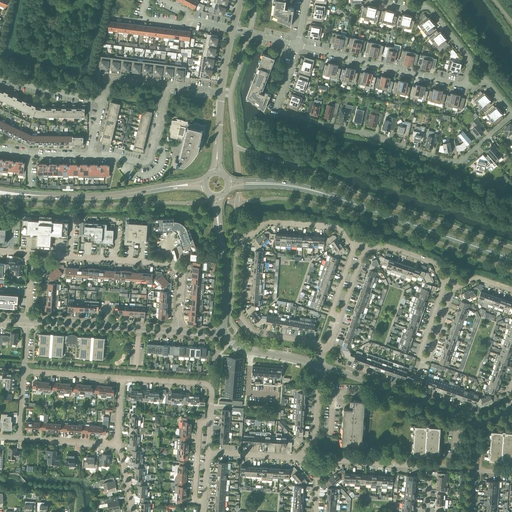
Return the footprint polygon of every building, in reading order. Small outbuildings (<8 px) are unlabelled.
[(197,0),(192,0),(190,6),(194,9),(199,1),(197,0)] [(283,8),(284,0),(273,0),(271,18),(274,18),(290,26),(291,26),(293,13),(294,8),(291,7),(291,6),(288,5),(288,10),(282,9),(282,8),(283,8)] [(214,8),(225,11),(226,8),(225,8),(225,6),(216,3),(214,8)] [(312,12),(324,14),(326,15),(327,9),(325,9),(326,6),(315,4),(314,7),(313,7),(312,12),(311,12),(312,12)] [(370,19),(369,19),(373,6),(372,6),(371,6),(370,6),(369,6),(367,6),(367,7),(363,6),(361,17),(364,18),(364,20),(369,21),(370,19)] [(369,19),(370,19),(377,21),(380,10),(377,9),(378,8),(377,8),(376,7),(375,7),(373,6),(369,19)] [(213,13),(222,16),(223,14),(225,11),(214,8),(213,13)] [(387,23),(390,13),(390,10),(389,10),(388,10),(387,10),(386,10),(385,10),(384,11),(382,11),(379,22),(387,23)] [(390,10),(390,13),(387,23),(395,25),(397,14),(395,14),(395,13),(394,12),(392,11),(391,11),(390,10)] [(312,12),(311,17),(312,17),(312,20),(323,22),(324,14),(312,12)] [(427,18),(425,15),(424,13),(421,15),(423,17),(416,22),(422,29),(431,22),(432,21),(432,20),(431,19),(429,18),(429,17),(428,17),(427,18)] [(404,28),(407,17),(408,15),(406,14),(405,14),(404,14),(402,14),(402,16),(399,15),(397,26),(404,28)] [(408,15),(407,17),(404,28),(412,30),(415,19),(412,18),(413,17),(412,16),(410,16),(410,15),(409,15),(408,15)] [(432,21),(431,22),(422,29),(427,35),(436,28),(434,26),(435,26),(435,25),(434,24),(434,23),(433,22),(433,21),(432,21)] [(309,30),(321,32),(323,25),(312,22),(311,25),(310,25),(309,30),(308,30),(309,30)] [(309,30),(308,35),(309,35),(308,38),(319,40),(321,32),(309,30)] [(433,43),(442,36),(444,35),(443,34),(442,33),(441,32),(440,31),(439,31),(439,32),(437,30),(428,37),(433,43)] [(338,47),(341,35),(332,32),(329,43),(333,44),(333,46),(338,47)] [(341,35),(338,47),(343,48),(343,47),(346,47),(348,36),(341,35)] [(444,35),(442,36),(433,43),(439,50),(448,43),(445,40),(446,40),(446,39),(446,38),(445,37),(445,36),(444,35)] [(358,39),(350,37),(348,48),(351,48),(350,50),(355,51),(358,39)] [(358,39),(355,51),(360,52),(360,51),(363,52),(366,41),(363,40),(364,38),(358,37),(358,39)] [(373,55),(376,43),(368,41),(365,52),(368,53),(368,54),(373,55)] [(376,43),(373,55),(378,57),(378,55),(381,56),(383,45),(376,43)] [(390,60),(393,47),(385,45),(383,56),(385,57),(385,58),(390,60)] [(393,47),(390,60),(395,61),(395,59),(398,60),(401,49),(393,47)] [(459,67),(461,67),(462,66),(462,65),(462,64),(462,63),(461,62),(460,62),(461,59),(457,58),(458,56),(453,49),(451,50),(450,57),(448,64),(459,67)] [(408,64),(411,52),(403,50),(400,61),(403,61),(403,63),(408,64)] [(416,64),(418,54),(411,52),(408,64),(413,65),(413,64),(416,64)] [(267,55),(264,54),(263,54),(246,98),(247,98),(247,97),(264,109),(263,110),(264,110),(269,97),(269,98),(271,93),(268,92),(269,90),(266,89),(264,94),(259,92),(260,90),(261,91),(273,58),(269,56),(270,55),(267,55)] [(425,68),(428,56),(420,54),(418,65),(420,66),(420,67),(425,68)] [(434,69),(437,58),(428,56),(425,68),(430,70),(430,68),(434,69)] [(300,64),(304,65),(312,68),(315,60),(304,57),(303,59),(302,59),(300,64)] [(330,77),(333,64),(328,63),(328,65),(325,64),(323,75),(330,77)] [(300,64),(299,69),(300,69),(299,72),(310,75),(312,68),(304,65),(300,64)] [(333,64),(330,77),(338,78),(341,68),(338,67),(338,65),(333,64)] [(461,67),(459,67),(448,64),(446,72),(457,75),(458,72),(459,72),(460,71),(460,70),(461,70),(461,69),(461,68),(461,67)] [(346,69),(343,68),(340,79),(343,80),(342,82),(347,83),(348,81),(351,69),(346,67),(346,69)] [(351,69),(348,81),(347,83),(352,84),(353,82),(356,83),(358,72),(355,71),(356,70),(351,69)] [(365,85),(368,73),(363,72),(363,73),(360,72),(358,83),(365,85)] [(365,85),(365,87),(370,88),(370,86),(373,87),(376,76),(373,76),(373,74),(368,73),(365,85)] [(309,78),(299,74),(298,77),(296,76),(295,81),(294,81),(295,81),(307,85),(309,78)] [(383,89),(386,77),(381,76),(380,77),(378,77),(375,88),(383,89)] [(386,77),(383,89),(391,91),(393,81),(390,80),(391,78),(386,77)] [(400,94),(403,81),(398,80),(398,82),(395,81),(392,92),(400,94)] [(295,81),(293,86),(295,86),(294,89),(304,93),(307,85),(295,81)] [(408,96),(411,85),(408,84),(408,83),(403,81),(400,94),(408,96)] [(418,98),(421,86),(416,85),(415,86),(413,85),(410,96),(418,98)] [(426,100),(428,89),(425,88),(426,87),(421,86),(418,98),(426,100)] [(8,89),(3,100),(8,103),(11,95),(8,93),(9,90),(8,89)] [(435,102),(438,90),(433,89),(433,90),(430,90),(427,100),(435,102)] [(438,90),(435,102),(443,104),(446,93),(443,93),(443,91),(438,90)] [(288,98),(289,98),(300,103),(303,95),(293,91),(292,94),(290,93),(289,98),(288,98)] [(486,98),(488,96),(487,95),(486,94),(485,93),(484,93),(483,93),(480,91),(472,98),(478,105),(486,98)] [(11,95),(8,103),(12,105),(17,94),(15,93),(14,96),(11,95)] [(456,94),(451,93),(450,95),(448,94),(445,105),(453,107),(456,94)] [(17,94),(12,105),(17,107),(21,99),(17,97),(19,94),(17,94)] [(465,98),(460,97),(461,96),(456,94),(453,107),(462,109),(465,98)] [(488,96),(486,98),(478,105),(483,111),(491,104),(490,102),(491,101),(490,100),(490,99),(489,98),(489,97),(488,97),(488,96)] [(21,99),(17,107),(21,109),(26,98),(25,97),(23,100),(21,99)] [(26,98),(21,109),(26,111),(30,103),(26,102),(28,99),(26,98)] [(289,98),(287,103),(288,103),(287,107),(297,111),(300,103),(289,98)] [(314,99),(314,101),(311,101),(308,108),(312,109),(311,114),(317,116),(320,106),(321,105),(322,101),(314,99)] [(30,103),(26,111),(30,113),(35,102),(34,102),(33,105),(30,103)] [(37,116),(39,107),(36,106),(37,103),(35,102),(30,113),(37,116)] [(337,112),(339,104),(335,103),(335,105),(332,104),(331,106),(328,105),(324,118),(331,119),(333,112),(337,112)] [(351,116),(353,106),(347,105),(346,110),(345,110),(341,109),(341,110),(340,110),(339,115),(340,116),(339,120),(341,121),(342,121),(344,121),(346,122),(347,115),(351,116)] [(489,119),(498,111),(500,110),(499,109),(498,108),(497,107),(496,107),(495,106),(494,107),(493,105),(484,112),(489,119)] [(365,122),(368,110),(364,109),(364,110),(357,108),(353,122),(361,124),(362,121),(365,122)] [(500,110),(498,111),(489,119),(495,125),(503,117),(501,115),(502,115),(502,114),(502,113),(501,112),(500,111),(500,110)] [(381,122),(383,114),(379,113),(378,116),(371,114),(368,125),(376,126),(377,121),(381,122)] [(389,131),(390,129),(393,129),(396,118),(389,116),(388,120),(385,119),(384,125),(383,125),(381,130),(385,131),(386,130),(389,131)] [(204,132),(205,125),(200,125),(200,124),(194,123),(194,124),(189,124),(189,125),(187,125),(188,121),(183,121),(184,120),(178,119),(177,121),(172,120),(171,125),(169,131),(171,131),(171,137),(177,139),(178,137),(182,139),(183,136),(185,136),(180,159),(175,158),(174,165),(178,166),(179,164),(185,166),(188,163),(190,161),(193,158),(195,155),(197,152),(203,131),(204,131),(204,132)] [(477,138),(483,133),(479,128),(481,125),(476,119),(472,123),(475,127),(471,131),(477,138)] [(405,121),(404,122),(403,122),(402,123),(401,123),(400,123),(400,124),(399,125),(398,125),(396,133),(397,133),(396,136),(396,137),(397,137),(398,137),(399,138),(400,138),(401,138),(402,138),(403,134),(408,136),(411,122),(405,121)] [(4,122),(0,131),(5,133),(9,124),(4,122)] [(9,124),(5,133),(10,135),(14,126),(9,124)] [(511,126),(510,124),(503,130),(508,135),(511,138),(510,139),(511,138),(511,126)] [(14,126),(10,135),(14,137),(18,129),(14,126)] [(422,141),(424,133),(423,133),(425,127),(421,126),(420,128),(415,127),(414,131),(413,130),(412,136),(415,137),(413,142),(417,143),(418,140),(422,141)] [(18,129),(14,137),(19,139),(23,131),(18,129)] [(437,141),(438,134),(434,133),(434,132),(428,130),(426,136),(428,137),(425,146),(432,148),(434,141),(437,141)] [(23,131),(19,139),(23,142),(27,133),(23,131)] [(455,146),(456,147),(457,152),(463,151),(466,148),(465,147),(472,141),(462,131),(458,135),(464,142),(460,145),(455,146)] [(27,133),(23,142),(30,145),(32,135),(27,133)] [(73,137),(73,145),(83,146),(83,137),(73,137)] [(449,142),(443,143),(441,143),(439,151),(445,152),(445,153),(451,152),(450,146),(453,146),(452,141),(449,142)] [(487,150),(495,160),(496,160),(497,159),(499,158),(501,157),(502,156),(503,156),(502,155),(502,154),(504,152),(497,143),(494,145),(494,144),(493,146),(491,146),(491,145),(491,146),(491,147),(487,150)] [(485,157),(482,154),(476,160),(478,162),(475,171),(483,173),(485,166),(486,168),(491,164),(494,168),(497,166),(497,167),(497,166),(487,154),(487,155),(485,157)] [(23,219),(22,232),(38,234),(37,244),(51,245),(51,234),(68,236),(69,222),(52,221),(53,219),(39,218),(39,220),(23,219)] [(190,253),(192,252),(192,251),(197,249),(189,228),(187,229),(187,228),(186,227),(186,226),(185,225),(184,224),(183,223),(182,223),(182,222),(181,222),(181,221),(180,221),(179,221),(178,221),(178,220),(177,220),(176,220),(175,220),(174,220),(174,218),(155,219),(156,224),(155,224),(155,227),(156,227),(156,232),(173,231),(174,229),(179,232),(177,235),(184,254),(189,252),(190,253)] [(126,241),(127,243),(131,243),(133,242),(134,238),(135,238),(134,240),(135,240),(134,242),(139,242),(139,240),(139,238),(140,238),(142,240),(146,241),(148,239),(149,224),(147,222),(143,222),(141,224),(135,223),(133,221),(129,221),(127,223),(126,241)] [(85,222),(84,236),(95,236),(94,243),(101,243),(102,242),(113,243),(114,230),(107,229),(107,224),(85,222)] [(263,233),(260,236),(265,243),(269,239),(275,240),(276,234),(271,234),(269,231),(266,231),(264,233),(263,233)] [(329,238),(324,237),(324,242),(331,243),(333,247),(340,242),(337,238),(335,236),(333,235),(329,238)] [(261,246),(265,243),(260,236),(256,240),(254,242),(253,245),(255,247),(255,251),(261,251),(263,251),(264,249),(261,248),(261,246)] [(343,247),(340,242),(333,247),(336,251),(334,257),(339,259),(340,255),(344,252),(345,250),(343,247)] [(380,265),(382,264),(387,266),(389,259),(382,257),(382,256),(380,255),(376,257),(377,260),(380,265)] [(334,257),(330,256),(329,261),(337,264),(339,259),(334,257)] [(376,271),(377,266),(380,265),(377,260),(376,257),(372,259),(371,262),(372,262),(369,269),(376,271)] [(387,267),(386,269),(386,271),(391,272),(394,261),(389,259),(387,266),(386,267),(387,267)] [(329,261),(328,261),(326,260),(324,265),(335,269),(337,264),(329,261)] [(9,261),(9,262),(7,262),(6,269),(16,270),(15,275),(22,275),(23,265),(19,265),(20,262),(9,261)] [(396,274),(400,263),(394,261),(391,272),(396,274)] [(192,267),(192,272),(202,273),(202,270),(207,270),(208,263),(192,262),(191,267),(192,267)] [(400,263),(396,274),(401,276),(405,265),(400,263)] [(53,271),(59,277),(63,274),(63,273),(66,273),(66,268),(64,267),(64,265),(58,265),(58,267),(53,271)] [(335,275),(335,272),(334,272),(335,269),(324,265),(322,270),(335,275)] [(406,277),(410,267),(405,265),(401,276),(406,277)] [(412,276),(415,268),(410,267),(406,277),(411,279),(412,276)] [(334,277),(335,275),(322,270),(320,275),(332,279),(332,277),(334,277)] [(418,277),(423,278),(424,281),(432,277),(430,273),(427,272),(427,273),(420,270),(418,277)] [(59,277),(53,271),(49,275),(47,274),(46,280),(48,280),(48,283),(54,284),(54,281),(59,277)] [(159,284),(166,279),(162,274),(162,272),(156,272),(156,274),(153,274),(153,280),(155,280),(159,284)] [(367,274),(366,279),(374,282),(376,283),(378,278),(375,277),(367,274)] [(320,275),(319,281),(330,284),(332,279),(320,275)] [(432,277),(424,281),(425,283),(423,288),(430,290),(432,283),(433,283),(434,281),(432,277)] [(163,291),(169,292),(169,289),(171,289),(172,283),(169,283),(166,279),(159,284),(163,289),(163,291)] [(317,286),(320,287),(328,289),(330,284),(319,281),(317,286)] [(480,291),(479,288),(479,287),(477,286),(474,288),(473,289),(468,291),(469,292),(472,298),(476,296),(479,297),(481,291),(480,291)] [(327,295),(328,293),(327,292),(328,289),(320,287),(318,292),(327,295)] [(423,288),(422,287),(420,287),(419,287),(418,292),(419,292),(428,295),(429,292),(430,290),(423,288)] [(371,298),(373,293),(370,292),(362,290),(362,289),(361,289),(360,292),(359,294),(368,297),(371,298)] [(315,291),(313,296),(324,300),(325,297),(327,297),(327,295),(318,292),(315,291)] [(461,295),(460,297),(461,300),(461,301),(467,303),(467,301),(472,298),(469,292),(468,291),(466,292),(464,293),(461,295)] [(479,297),(478,300),(483,302),(486,293),(483,292),(481,291),(479,297)] [(415,297),(426,300),(428,295),(419,292),(418,292),(417,292),(415,297)] [(0,293),(0,306),(18,308),(18,295),(0,293)] [(486,293),(483,302),(488,304),(491,295),(486,293)] [(359,294),(358,299),(366,303),(369,303),(369,304),(371,298),(368,297),(359,294)] [(493,306),(496,297),(491,295),(488,304),(493,306)] [(323,305),(324,300),(313,296),(311,301),(323,305)] [(426,300),(415,297),(414,302),(424,306),(424,305),(426,300)] [(494,309),(495,306),(498,308),(501,299),(496,297),(493,306),(492,309),(494,309)] [(367,308),(369,303),(366,303),(358,299),(356,305),(365,308),(367,308)] [(501,299),(498,308),(503,309),(506,300),(501,299)] [(509,311),(510,308),(511,302),(506,300),(503,309),(509,311)] [(95,312),(95,310),(98,310),(99,301),(90,301),(90,303),(90,312),(95,312)] [(311,301),(310,306),(312,307),(321,310),(323,305),(311,301)] [(470,304),(467,303),(461,301),(459,306),(468,309),(470,304)] [(425,306),(424,305),(424,306),(414,302),(412,307),(423,311),(425,306)] [(116,303),(115,312),(118,312),(118,314),(123,314),(124,306),(119,305),(119,303),(116,303)] [(258,314),(255,310),(256,305),(251,305),(251,307),(247,310),(247,313),(249,315),(252,319),(258,314)] [(354,310),(355,310),(363,313),(365,308),(356,305),(354,310)] [(468,309),(459,306),(457,311),(466,314),(468,309)] [(410,312),(411,312),(422,316),(423,311),(412,307),(410,312)] [(355,310),(353,315),(361,318),(364,319),(366,314),(363,313),(355,310)] [(466,314),(457,311),(455,316),(464,320),(466,314)] [(411,318),(420,321),(422,316),(411,312),(409,317),(411,318)] [(264,323),(266,323),(267,319),(267,317),(262,316),(262,318),(258,314),(252,319),(255,323),(257,326),(260,326),(264,323)] [(455,319),(453,318),(452,321),(463,325),(464,320),(455,316),(455,319)] [(420,321),(411,318),(409,323),(418,326),(420,321)] [(451,324),(453,325),(452,327),(461,330),(463,325),(452,321),(451,324)] [(415,331),(416,332),(418,326),(409,323),(407,328),(415,331)] [(358,328),(350,325),(348,330),(356,333),(359,334),(360,329),(358,328)] [(461,330),(452,327),(450,332),(459,335),(461,330)] [(403,332),(401,337),(412,341),(414,336),(406,333),(403,332)] [(459,335),(450,332),(448,337),(457,340),(459,335)] [(0,335),(0,347),(1,348),(2,345),(2,341),(8,342),(10,342),(10,343),(17,344),(18,334),(11,333),(11,336),(8,336),(0,335)] [(68,336),(40,334),(38,334),(40,334),(39,355),(63,357),(64,343),(66,343),(78,344),(80,344),(80,358),(103,359),(105,339),(107,339),(77,337),(77,336),(76,336),(75,335),(74,335),(73,335),(72,335),(71,335),(70,335),(69,335),(68,336)] [(352,344),(354,338),(346,335),(344,340),(351,343),(352,344)] [(401,337),(399,343),(410,346),(412,341),(401,337)] [(448,339),(446,338),(445,341),(455,345),(457,340),(448,337),(448,339)] [(349,348),(351,343),(344,340),(342,348),(341,348),(340,350),(342,354),(350,350),(349,348)] [(444,344),(445,345),(445,347),(454,350),(455,345),(445,341),(444,344)] [(400,349),(408,352),(410,346),(399,343),(397,348),(400,349)] [(511,347),(503,345),(502,350),(511,353),(511,351),(511,350),(511,347)] [(457,351),(454,350),(445,347),(443,352),(455,356),(457,351)] [(209,359),(210,351),(206,351),(207,348),(201,348),(200,358),(209,359)] [(351,353),(350,350),(342,354),(344,358),(347,359),(347,358),(354,361),(356,354),(351,353)] [(511,353),(502,350),(500,355),(509,358),(511,353)] [(357,353),(356,354),(354,361),(359,362),(362,355),(363,353),(357,351),(357,353)] [(450,361),(453,362),(455,356),(443,352),(441,357),(450,360),(450,361)] [(368,353),(367,356),(364,364),(369,366),(373,355),(368,353)] [(497,354),(495,359),(507,363),(509,358),(500,355),(497,354)] [(374,368),(378,357),(373,355),(369,366),(374,368)] [(374,368),(374,369),(379,370),(383,359),(378,357),(374,368)] [(439,363),(448,366),(450,361),(450,360),(441,357),(439,363)] [(384,372),(388,361),(383,359),(379,370),(384,372)] [(493,364),(496,365),(507,369),(508,366),(506,365),(507,363),(495,359),(493,364)] [(393,365),(394,362),(388,361),(384,372),(389,374),(392,365),(393,365)] [(394,362),(393,365),(392,365),(389,374),(395,376),(395,375),(398,367),(399,364),(394,362)] [(395,375),(400,377),(403,369),(404,366),(399,364),(398,367),(395,375)] [(494,370),(503,373),(504,371),(506,372),(507,369),(496,365),(494,370)] [(405,379),(406,377),(409,369),(409,368),(404,366),(403,369),(400,377),(405,379)] [(503,373),(494,370),(493,375),(502,378),(503,373)] [(15,374),(3,373),(3,381),(7,381),(6,389),(9,389),(9,390),(10,390),(10,389),(12,390),(12,393),(14,393),(15,374)] [(491,380),(500,383),(502,378),(493,375),(491,380)] [(428,376),(425,385),(430,387),(433,378),(428,376)] [(433,378),(430,387),(435,389),(438,380),(433,378)] [(438,380),(435,389),(437,390),(437,391),(440,393),(444,382),(438,380)] [(500,383),(491,380),(489,385),(498,389),(500,383)] [(33,382),(33,390),(44,391),(44,382),(37,381),(37,382),(33,382)] [(44,382),(44,391),(44,394),(50,394),(51,390),(54,390),(55,383),(51,383),(51,382),(44,382)] [(444,382),(440,393),(443,394),(443,392),(446,393),(449,384),(444,382)] [(64,395),(64,392),(65,383),(58,383),(58,384),(55,383),(54,390),(59,390),(59,392),(59,395),(64,395)] [(65,383),(64,392),(70,392),(70,391),(75,391),(75,385),(72,385),(72,384),(65,383)] [(75,385),(75,391),(80,392),(80,393),(85,393),(86,385),(79,384),(79,385),(75,385)] [(451,394),(454,385),(449,384),(446,393),(451,394)] [(85,396),(90,397),(91,394),(91,393),(96,393),(96,386),(93,386),(93,385),(86,385),(85,393),(85,396)] [(459,387),(454,385),(451,394),(456,396),(459,387)] [(487,391),(491,392),(496,394),(498,389),(489,385),(487,385),(485,390),(487,391)] [(101,395),(101,398),(106,398),(107,386),(100,386),(100,387),(96,386),(96,393),(99,393),(99,394),(101,395)] [(114,394),(114,387),(107,386),(106,398),(112,398),(113,398),(114,394)] [(460,400),(464,389),(459,387),(456,396),(458,397),(457,399),(460,400)] [(140,389),(140,391),(137,390),(137,400),(142,400),(142,401),(145,402),(146,390),(140,389)] [(464,389),(460,400),(463,401),(464,399),(466,400),(469,391),(464,389)] [(126,398),(128,398),(128,400),(131,401),(131,399),(137,400),(137,390),(132,390),(131,393),(128,392),(128,394),(127,394),(126,398)] [(151,391),(152,390),(146,390),(145,402),(148,402),(148,401),(154,401),(154,392),(151,391)] [(154,392),(154,401),(159,401),(159,403),(165,403),(166,395),(163,395),(163,391),(157,391),(157,392),(154,392)] [(471,402),(474,393),(469,391),(466,400),(471,402)] [(177,393),(177,403),(182,403),(182,404),(185,404),(186,392),(180,392),(180,393),(177,393)] [(188,405),(188,403),(194,404),(194,394),(191,394),(191,393),(186,392),(185,404),(188,405)] [(496,400),(497,397),(496,395),(496,394),(491,392),(490,394),(485,396),(489,404),(493,402),(493,401),(496,400)] [(171,403),(171,402),(177,403),(177,393),(172,393),(171,395),(166,395),(165,403),(171,403)] [(478,398),(480,394),(474,393),(471,402),(476,403),(478,398)] [(194,394),(194,404),(199,404),(199,405),(205,406),(206,398),(200,397),(200,395),(194,394)] [(479,406),(481,407),(484,406),(489,404),(485,396),(481,399),(478,398),(476,403),(477,404),(479,406)] [(362,446),(365,401),(353,400),(350,400),(350,405),(350,409),(349,409),(344,409),(343,428),(342,436),(342,445),(362,446)] [(129,413),(129,418),(131,419),(131,421),(141,422),(141,417),(142,417),(142,414),(136,413),(130,413),(129,413)] [(1,414),(1,421),(3,421),(3,422),(3,427),(3,428),(6,429),(12,429),(12,424),(12,421),(11,421),(11,417),(7,416),(7,415),(1,414)] [(50,423),(50,422),(47,422),(48,420),(48,414),(44,414),(44,421),(43,421),(43,429),(46,430),(48,431),(48,432),(53,432),(54,423),(50,423)] [(104,417),(103,425),(100,425),(100,426),(96,426),(95,435),(100,435),(101,434),(103,434),(103,433),(106,434),(106,428),(108,428),(109,417),(104,417)] [(190,418),(182,417),(181,421),(183,421),(182,428),(191,429),(191,424),(190,423),(190,421),(189,421),(190,418)] [(43,429),(43,421),(33,421),(33,422),(32,431),(38,431),(38,430),(40,430),(40,429),(43,429)] [(54,421),(54,423),(53,432),(59,432),(59,431),(61,431),(64,431),(64,423),(61,422),(58,422),(54,421)] [(131,424),(130,424),(129,430),(141,431),(141,427),(140,427),(141,422),(131,421),(131,424)] [(74,434),(75,425),(71,424),(71,423),(64,423),(64,431),(67,431),(67,432),(69,432),(69,433),(74,434)] [(75,425),(74,434),(79,434),(80,433),(82,433),(82,432),(85,432),(85,424),(79,424),(79,425),(75,425)] [(95,435),(96,426),(92,426),(92,425),(85,424),(85,432),(88,432),(88,433),(90,433),(90,435),(95,435)] [(426,427),(415,426),(413,455),(424,456),(424,457),(427,457),(427,456),(438,457),(439,450),(439,446),(439,441),(440,435),(440,428),(429,427),(429,426),(426,426),(426,427)] [(179,435),(180,435),(180,439),(181,439),(188,439),(188,436),(189,436),(189,434),(191,434),(191,429),(182,428),(180,428),(179,435)] [(141,434),(142,434),(143,434),(144,433),(144,432),(145,432),(145,431),(141,431),(129,430),(129,435),(130,436),(130,438),(139,439),(140,434),(141,434)] [(296,430),(296,436),(294,437),(300,444),(303,441),(303,438),(303,431),(296,430)] [(491,431),(489,461),(500,461),(500,462),(503,463),(503,462),(511,462),(511,432),(505,432),(506,431),(503,431),(502,432),(491,431)] [(300,444),(294,437),(292,439),(287,439),(286,445),(294,446),(294,447),(297,447),(300,444)] [(139,439),(130,438),(130,444),(133,444),(132,447),(140,448),(140,445),(139,444),(139,439)] [(177,449),(178,449),(179,449),(188,450),(189,442),(188,442),(188,439),(181,439),(180,439),(175,438),(175,441),(177,441),(177,449)] [(144,448),(140,448),(132,447),(132,453),(133,453),(133,456),(142,456),(143,451),(144,451),(144,448)] [(17,448),(9,448),(8,458),(16,459),(16,457),(21,458),(22,452),(16,451),(17,448)] [(188,450),(179,449),(178,449),(177,460),(187,460),(187,457),(188,457),(188,450)] [(56,451),(46,450),(45,458),(48,459),(48,463),(55,464),(55,465),(59,465),(60,457),(56,457),(56,451)] [(76,453),(72,452),(72,453),(68,453),(67,460),(66,459),(65,466),(70,466),(71,465),(76,465),(76,467),(78,467),(79,458),(76,458),(76,453)] [(91,455),(87,454),(86,461),(85,461),(84,467),(90,467),(90,466),(95,466),(95,468),(97,468),(98,460),(95,460),(95,454),(91,454),(91,455)] [(102,461),(99,461),(99,467),(102,467),(102,465),(110,466),(110,455),(102,454),(102,461)] [(133,456),(133,459),(132,459),(131,459),(130,459),(130,460),(130,461),(130,462),(131,462),(131,464),(135,465),(143,465),(147,465),(147,464),(143,464),(143,457),(142,456),(133,456)] [(178,472),(187,473),(187,465),(186,465),(187,462),(180,462),(179,467),(178,467),(178,472)] [(135,465),(134,470),(136,470),(136,473),(145,474),(145,468),(147,468),(147,465),(143,465),(135,465)] [(294,467),(291,470),(290,469),(289,475),(292,476),(295,479),(301,474),(298,470),(298,471),(294,467)] [(344,479),(345,473),(343,473),(340,470),(337,473),(336,473),(332,476),(338,482),(342,479),(344,479)] [(175,479),(175,482),(177,483),(185,483),(185,480),(186,480),(187,473),(178,472),(178,475),(176,476),(176,477),(175,478),(175,479)] [(145,474),(136,473),(135,479),(138,479),(138,482),(146,482),(146,479),(145,479),(145,474)] [(438,482),(447,482),(448,473),(437,473),(437,476),(438,476),(438,482)] [(298,483),(298,486),(304,486),(304,485),(307,482),(304,478),(305,478),(304,477),(301,474),(295,479),(298,483)] [(325,483),(328,486),(328,488),(334,488),(334,486),(338,482),(332,476),(329,479),(329,480),(328,481),(328,480),(325,483)] [(113,495),(112,492),(114,492),(114,491),(116,490),(115,483),(114,483),(114,481),(115,481),(114,477),(99,480),(100,486),(104,486),(107,488),(108,493),(107,493),(108,496),(113,495)] [(149,491),(149,483),(150,482),(146,482),(138,482),(137,487),(139,488),(138,490),(148,491),(149,491)] [(447,482),(438,482),(438,486),(436,486),(436,490),(448,491),(448,488),(447,488),(447,486),(447,482)] [(187,489),(186,488),(186,486),(185,486),(185,483),(177,483),(177,486),(175,486),(175,489),(176,489),(175,493),(187,494),(187,489)] [(141,496),(140,499),(152,500),(148,500),(149,496),(147,496),(148,491),(138,490),(138,496),(141,496)] [(437,499),(446,500),(446,495),(447,495),(448,491),(436,490),(436,494),(437,495),(437,499)] [(175,493),(174,495),(174,496),(173,499),(174,500),(176,500),(176,504),(184,504),(184,501),(185,501),(185,499),(186,499),(187,494),(175,493)] [(113,498),(98,501),(100,508),(108,506),(109,511),(114,510),(115,511),(119,511),(120,511),(120,509),(119,501),(113,502),(113,498)] [(141,505),(141,508),(150,508),(151,503),(152,503),(152,500),(140,499),(140,505),(141,505)] [(435,507),(445,508),(448,508),(448,500),(446,500),(437,499),(436,503),(435,503),(435,507)] [(25,501),(25,504),(25,508),(26,508),(26,511),(32,511),(33,509),(35,510),(36,502),(31,502),(25,501)] [(45,503),(43,503),(38,502),(37,510),(40,510),(40,511),(46,511),(47,509),(48,509),(48,505),(45,505),(45,503)]
